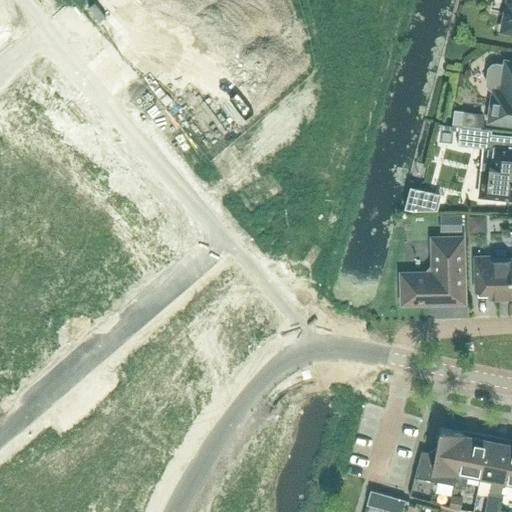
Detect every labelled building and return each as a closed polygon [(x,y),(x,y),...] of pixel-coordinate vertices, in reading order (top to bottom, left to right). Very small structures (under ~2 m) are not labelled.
[(511,0),(511,5),(506,4),(501,28),(511,30),(511,0)] [(511,60),(504,59),(504,63),(496,62),(491,63),(487,66),(485,82),(488,87),(492,88),(488,119),(511,122),(511,60)] [(13,86),(0,96),(0,109),(9,120),(16,114),(24,123),(57,95),(42,77),(21,95),(13,86)] [(57,95),(24,123),(33,133),(25,139),(41,157),(60,141),(52,131),(72,113),(57,95)] [(452,122),(461,123),(463,109),(454,108),(452,122)] [(459,124),(457,143),(489,146),(491,128),(459,124)] [(62,150),(43,166),(59,184),(66,178),(74,187),(107,159),(91,141),(70,159),(62,150)] [(480,176),(478,195),(511,198),(511,147),(494,145),(492,164),(488,164),(487,177),(480,176)] [(107,159),(74,187),(82,197),(75,203),(90,221),(109,205),(101,195),(122,177),(107,159)] [(430,215),(432,201),(417,199),(415,213),(430,215)] [(118,208),(99,225),(114,243),(122,236),(130,246),(162,218),(147,200),(126,218),(118,208)] [(162,218),(130,246),(138,256),(131,262),(146,280),(165,263),(157,254),(178,236),(162,218)] [(426,272),(401,272),(402,301),(462,300),(461,236),(432,237),(433,265),(426,272)] [(490,255),(474,256),(475,289),(487,289),(488,292),(506,292),(507,295),(511,294),(511,257),(490,258),(490,255)] [(66,290),(49,304),(71,331),(90,315),(77,301),(88,292),(71,273),(59,283),(66,290)] [(31,317),(30,317),(54,346),(71,331),(49,304),(32,319),(31,317)] [(30,317),(13,332),(35,359),(52,344),(54,346),(30,317)] [(13,332),(0,342),(0,352),(18,374),(35,359),(13,332)] [(0,388),(18,374),(0,352),(0,388)] [(452,484),(453,485),(456,470),(463,432),(464,431),(439,426),(434,452),(420,449),(413,475),(452,483),(452,484)] [(479,474),(487,434),(471,431),(470,434),(463,432),(456,470),(453,485),(464,487),(467,471),(479,474)] [(487,434),(479,474),(492,476),(488,492),(500,494),(503,478),(510,442),(509,442),(502,440),(503,438),(487,434)] [(510,442),(503,478),(511,480),(511,491),(511,495),(511,494),(511,439),(510,439),(509,442),(510,442)] [(384,511),(405,511),(408,506),(371,494),(366,510),(372,511),(373,509),(384,511)]
